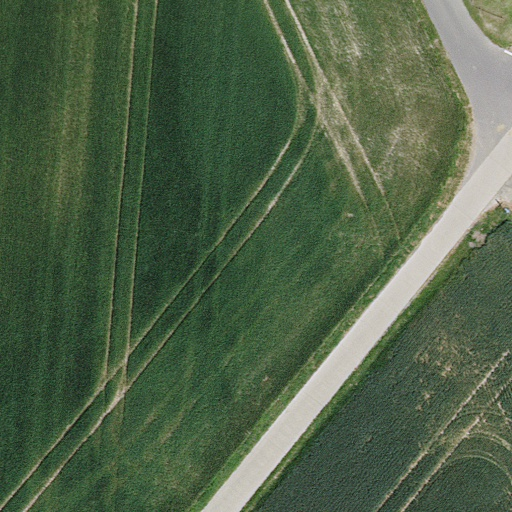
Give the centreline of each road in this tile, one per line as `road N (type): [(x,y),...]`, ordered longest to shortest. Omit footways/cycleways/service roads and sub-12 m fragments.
road 1 (track): [(222,511),(511,150)]
road 2 (unclassified): [(442,0),(511,140)]
